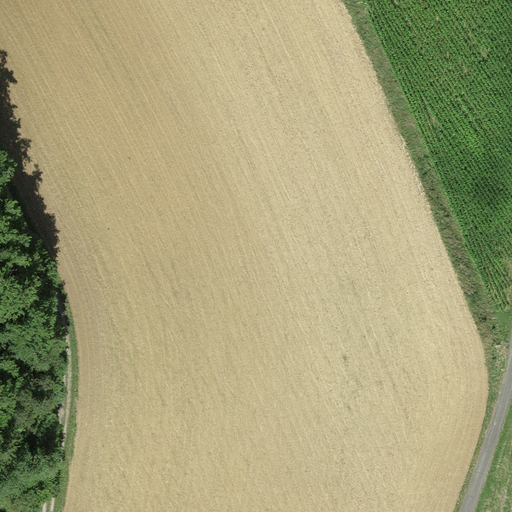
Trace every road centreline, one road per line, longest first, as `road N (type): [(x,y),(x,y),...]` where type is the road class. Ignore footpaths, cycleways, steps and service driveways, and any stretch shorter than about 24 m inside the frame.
road 1 (track): [(0,170),(56,312),(62,370),(40,511)]
road 2 (track): [(511,349),(462,511)]
